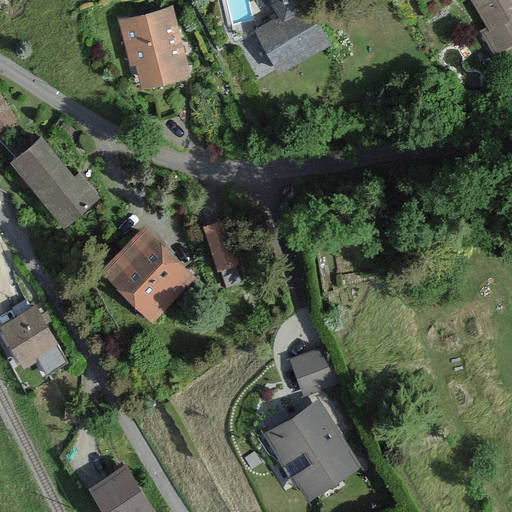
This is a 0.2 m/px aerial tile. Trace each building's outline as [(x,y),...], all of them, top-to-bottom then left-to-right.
[(315,0),(262,0),(264,4),(277,1),(285,19),(263,31),(280,70),(338,39),(316,1),(315,0)] [(511,0),(475,0),(503,47),(511,42),(511,0)] [(176,1),(124,13),(140,81),(192,69),(176,1)] [(262,44),(247,51),(258,75),(273,68),(262,44)] [(0,81),(0,129),(21,117),(0,81)] [(45,129),(13,156),(70,223),(103,196),(45,129)] [(201,269),(148,217),(103,263),(157,315),(201,269)] [(40,300),(4,320),(27,362),(63,343),(40,300)] [(329,339),(295,351),(309,391),(343,379),(329,339)] [(320,394),(269,427),(312,493),(363,460),(320,394)] [(131,458),(92,480),(111,511),(150,511),(159,507),(131,458)]
